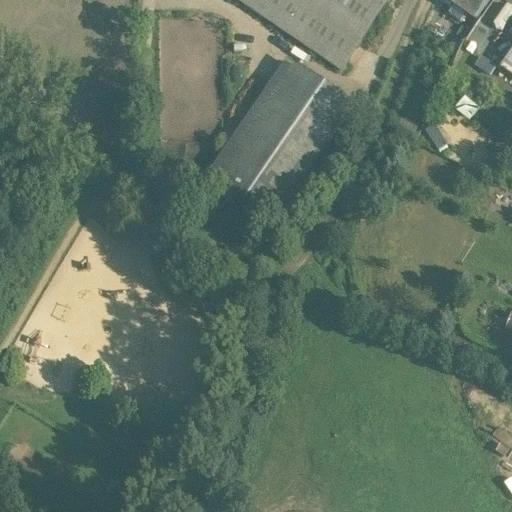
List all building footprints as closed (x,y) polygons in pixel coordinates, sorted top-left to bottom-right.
[(392,0),(235,0),(342,73),(392,0)] [(490,0),(441,0),(441,1),(453,9),(448,17),(460,25),(465,17),(475,24),(490,0)] [(511,56),(499,75),(511,84),(511,56)] [(296,71),(217,187),(273,225),(352,110),(296,71)] [(416,134),(401,127),(395,138),(410,146),(416,134)]
